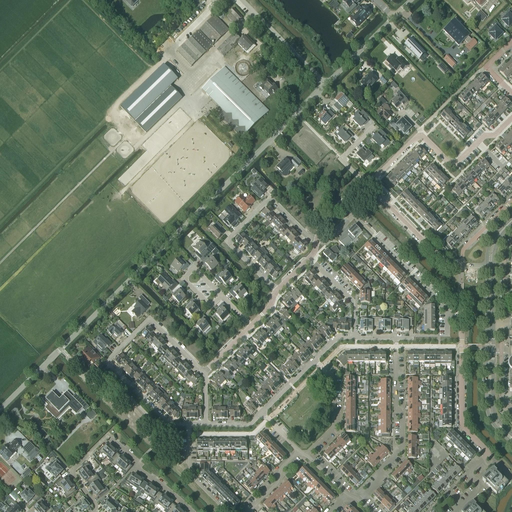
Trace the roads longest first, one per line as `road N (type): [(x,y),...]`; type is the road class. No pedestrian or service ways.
road 1 (residential): [(0,411),(326,85)]
road 2 (residential): [(456,511),(478,490),(469,473),(488,453),(461,424),(461,323),(445,307)]
road 3 (track): [(0,263),(128,134),(146,143)]
road 4 (residential): [(276,288),(229,237),(271,199),(317,239)]
road 5 (residential): [(361,500),(402,449),(395,337)]
road 6 (residential): [(192,511),(109,436),(71,471)]
road 7 (residential): [(108,362),(149,319),(205,372)]
road 8 (residential): [(445,307),(352,216)]
road 9 (tertiary): [(487,322),(486,408),(511,443)]
road 10 (residential): [(368,185),(446,263),(461,266)]
road 11 (tertiary): [(511,435),(492,406),(492,322)]
road 12 (residential): [(420,135),(453,164),(511,118)]
